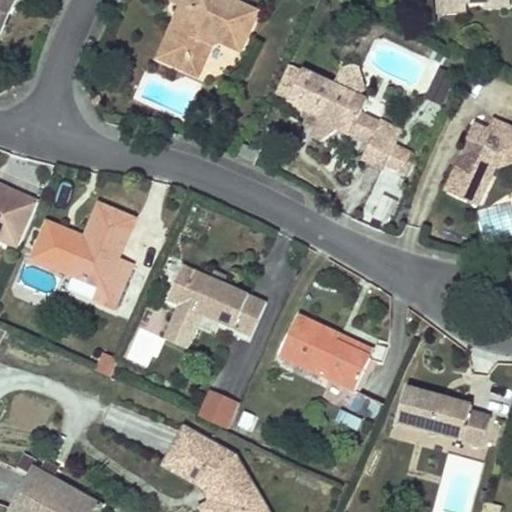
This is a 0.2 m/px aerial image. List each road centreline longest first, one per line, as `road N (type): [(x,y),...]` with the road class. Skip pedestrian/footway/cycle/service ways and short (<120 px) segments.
road 1 (residential): [(511,322),(161,158),(44,132)]
road 2 (residential): [(87,0),(44,132)]
